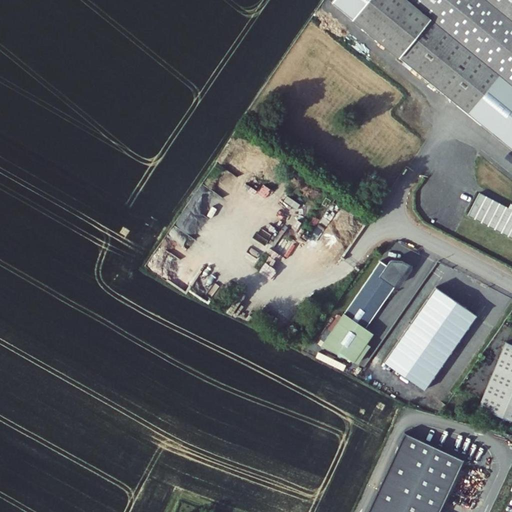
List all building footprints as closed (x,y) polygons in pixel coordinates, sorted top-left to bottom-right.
[(511,0),(333,0),(331,3),(454,103),(511,36),(511,0)] [(511,36),(454,103),(511,148),(511,36)] [(483,190),(471,212),(511,233),(511,204),(511,205),(483,190)] [(299,236),(305,226),(298,221),(291,231),(299,236)] [(293,245),(299,236),(291,231),(285,240),(293,245)] [(392,259),(385,255),(347,310),(324,344),(357,359),(377,330),(369,325),(404,274),(404,267),(409,267),(415,258),(408,254),(397,254),(395,255),(392,259)] [(260,270),(267,260),(260,255),(252,266),(260,270)] [(439,285),(387,360),(427,388),(480,313),(439,285)] [(303,341),(321,315),(314,311),(296,337),(303,341)] [(511,416),(511,339),(511,340),(484,405),(511,416)] [(438,511),(443,504),(471,446),(412,418),(366,511),(438,511)]
